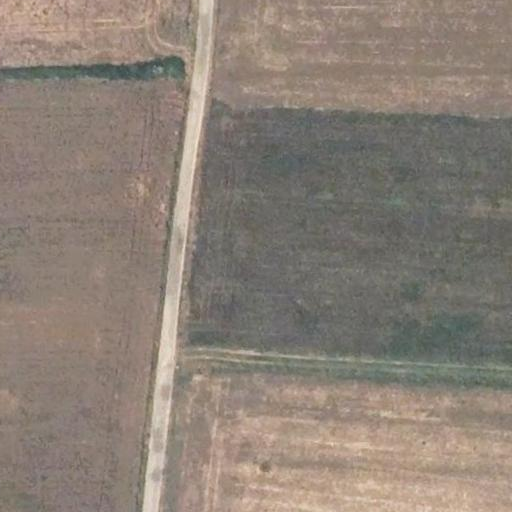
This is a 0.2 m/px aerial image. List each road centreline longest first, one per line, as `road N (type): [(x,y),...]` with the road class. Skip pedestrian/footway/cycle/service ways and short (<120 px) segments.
road 1 (track): [(204,0),(149,511)]
road 2 (track): [(166,355),(511,373)]
